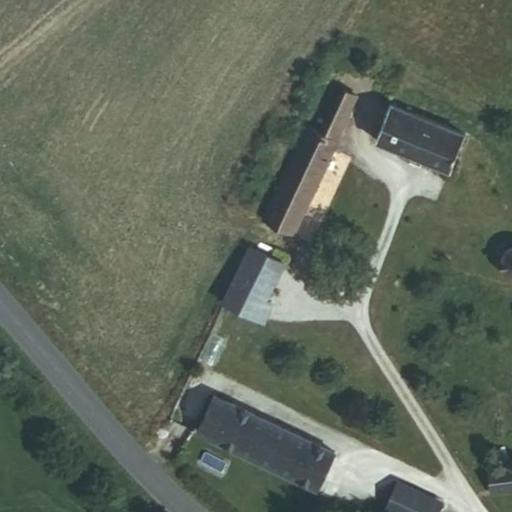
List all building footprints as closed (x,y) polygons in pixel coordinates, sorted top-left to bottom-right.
[(264,219),(294,233),(358,96),(341,88),(321,131),(307,125),(264,219)] [(377,140),(452,170),(466,134),(392,104),(377,140)] [(511,244),(506,250),(502,258),(503,266),(507,272),(511,275),(511,244)] [(271,303),(266,301),(284,262),(248,245),(222,302),(263,320),(271,303)] [(316,490),(335,452),(229,401),(211,439),(316,490)] [(492,493),(511,490),(511,467),(489,470),(492,493)] [(386,511),(387,511),(437,511),(441,503),(398,484),(386,511)]
